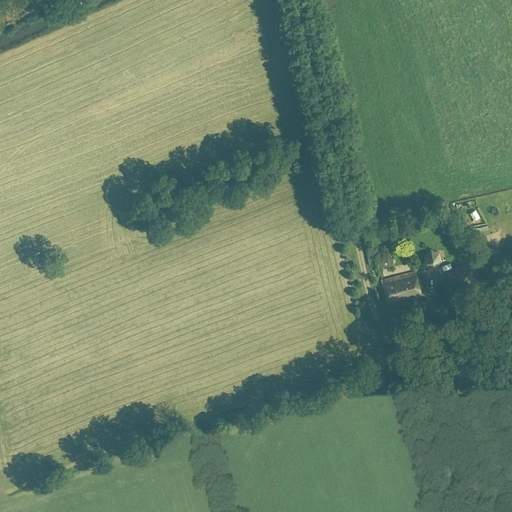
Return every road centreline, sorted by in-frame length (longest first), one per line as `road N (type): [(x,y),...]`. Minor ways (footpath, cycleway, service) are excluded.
road 1 (track): [(300,0),(372,300),(381,317),(415,331)]
road 2 (tertiary): [(457,511),(415,358),(415,331),(511,285)]
